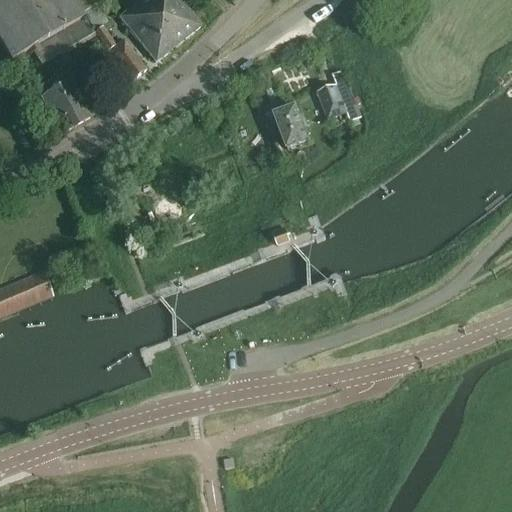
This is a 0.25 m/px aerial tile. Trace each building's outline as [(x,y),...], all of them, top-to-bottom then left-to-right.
[(73,0),(0,0),(0,41),(12,62),(31,50),(41,67),(60,56),(61,57),(95,37),(84,19),(85,18),(73,0)] [(98,0),(74,0),(84,15),(101,3),(98,0)] [(178,0),(144,0),(120,20),(156,64),(201,28),(178,0)] [(104,28),(95,34),(109,53),(107,54),(130,85),(146,72),(124,41),(117,47),(104,28)] [(69,72),(36,91),(61,137),(61,138),(95,120),(94,117),(69,72)] [(337,87),(318,95),(328,122),(348,114),(358,110),(348,83),(337,87)] [(296,109),(275,118),(288,153),(310,144),(296,109)] [(286,233),(277,236),(280,243),(281,246),(290,243),(289,240),(286,233)] [(0,290),(0,319),(55,296),(45,272),(0,290)]
